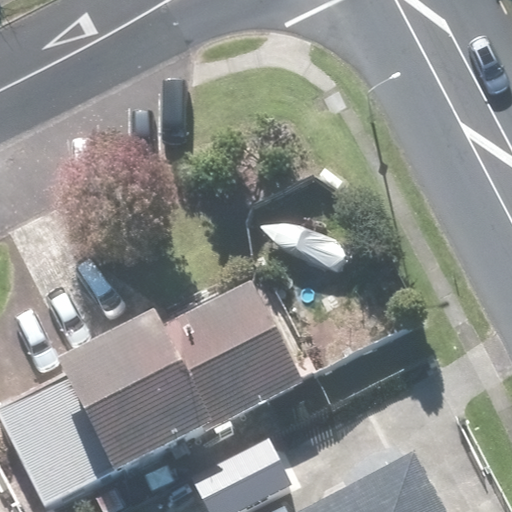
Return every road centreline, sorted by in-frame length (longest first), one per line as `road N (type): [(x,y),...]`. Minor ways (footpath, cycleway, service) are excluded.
road 1 (residential): [(230,0),(0,114)]
road 2 (secondary): [(412,0),(511,192)]
road 3 (residential): [(0,55),(115,0)]
